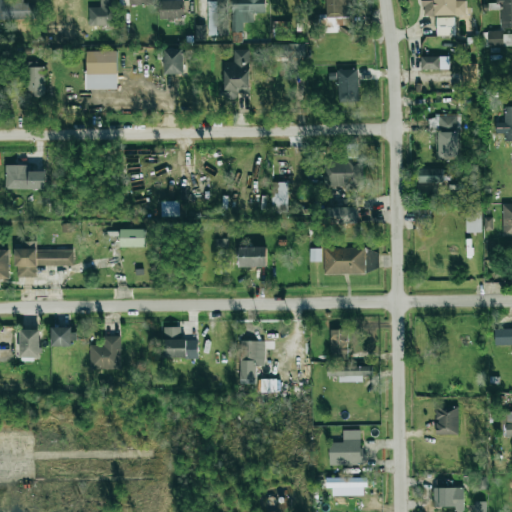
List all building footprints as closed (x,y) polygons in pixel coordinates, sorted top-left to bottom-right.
[(34,3),(22,3),(21,0),(0,0),(0,19),(35,19),(34,3)] [(88,26),(115,25),(114,0),(99,0),(100,7),(88,8),(88,26)] [(159,19),(183,19),(183,0),(158,1),(159,19)] [(208,1),(207,35),(226,36),(226,0),(216,0),(216,1),(208,1)] [(264,0),(230,0),(231,32),(242,32),(242,23),(253,23),(253,13),(265,13),(264,0)] [(353,0),(325,0),(326,15),(321,15),(322,33),(338,32),(338,25),(354,25),(353,0)] [(465,1),(456,1),(456,0),(422,0),(422,16),(466,15),(465,1)] [(511,0),(498,0),(499,28),(511,28),(511,0)] [(455,35),(454,17),(436,17),(437,36),(455,35)] [(503,47),(503,31),(488,31),(488,47),(503,47)] [(271,57),(293,58),(292,67),(304,68),(305,45),(271,44),(271,57)] [(164,74),(184,74),(183,49),(164,49),(164,74)] [(224,62),(224,95),(249,95),(249,50),(233,50),(234,62),(224,62)] [(116,51),(85,52),(86,90),(117,89),(116,51)] [(448,56),(421,56),(421,70),(449,69),(448,56)] [(27,97),(45,97),(44,64),(27,64),(27,97)] [(337,70),(339,102),(358,102),(357,69),(337,70)] [(458,115),(437,115),(438,159),(459,159),(458,115)] [(323,185),(361,187),(362,160),(324,159),(323,185)] [(5,189),(46,190),(46,172),(28,171),(28,165),(5,165),(5,189)] [(443,167),(418,167),(418,184),(444,183),(443,167)] [(287,182),(271,183),(272,213),(287,213),(287,182)] [(503,236),(511,236),(511,203),(502,204),(503,236)] [(466,233),(482,232),(481,205),(465,206),(466,233)] [(358,207),(337,208),(337,224),(358,224),(358,207)] [(120,247),(145,247),(145,230),(120,229),(120,247)] [(37,250),(37,241),(23,242),(23,248),(15,249),(16,277),(36,277),(35,266),(73,266),(73,249),(37,250)] [(266,247),(239,247),(239,268),(266,267),(266,247)] [(324,275),(365,274),(364,247),(323,248),(324,275)] [(8,250),(0,250),(0,279),(7,280),(8,250)] [(366,271),(378,271),(377,250),(365,251),(366,271)] [(74,346),(74,327),(51,328),(51,347),(74,346)] [(163,359),(198,358),(197,340),(181,340),(180,327),(163,327),(163,359)] [(511,345),(511,348),(511,327),(494,328),(495,346),(511,345)] [(40,330),(20,330),(20,358),(40,358),(40,330)] [(347,330),(330,330),(331,360),(348,360),(347,330)] [(121,369),(120,336),(105,336),(105,345),(89,345),(90,370),(121,369)] [(264,366),(265,341),(240,341),(239,385),(255,385),(256,366),(264,366)] [(362,382),(362,376),(372,376),(372,367),(327,365),(326,376),(338,377),(338,382),(362,382)] [(458,436),(458,407),(436,407),(435,435),(458,436)] [(329,465),(362,465),(363,431),(343,430),(342,442),(329,442),(329,465)] [(367,486),(367,478),(327,479),(327,487),(367,486)] [(434,488),(433,507),(455,507),(454,511),(463,511),(464,488),(434,488)]
